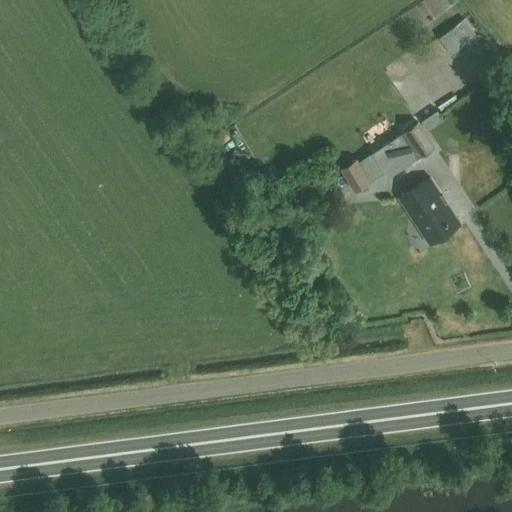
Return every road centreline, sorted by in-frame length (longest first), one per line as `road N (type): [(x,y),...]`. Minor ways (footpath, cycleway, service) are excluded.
road 1 (trunk): [(0,469),(511,403)]
road 2 (unclassified): [(0,416),(511,350)]
